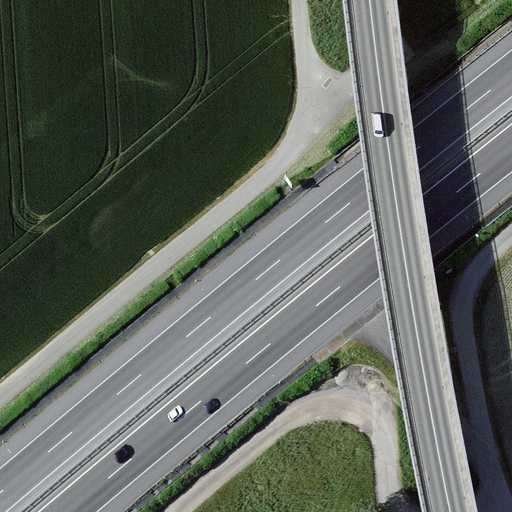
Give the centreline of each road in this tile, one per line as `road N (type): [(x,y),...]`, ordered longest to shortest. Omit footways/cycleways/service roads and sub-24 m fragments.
road 1 (motorway): [(511,73),(0,492)]
road 2 (motorway): [(68,511),(511,148)]
road 3 (track): [(0,396),(286,154),(305,107),(299,0)]
road 4 (tertiary): [(450,511),(369,0)]
road 5 (track): [(511,234),(468,280),(462,302),(483,439),(506,511)]
road 6 (track): [(305,107),(355,86),(480,0)]
